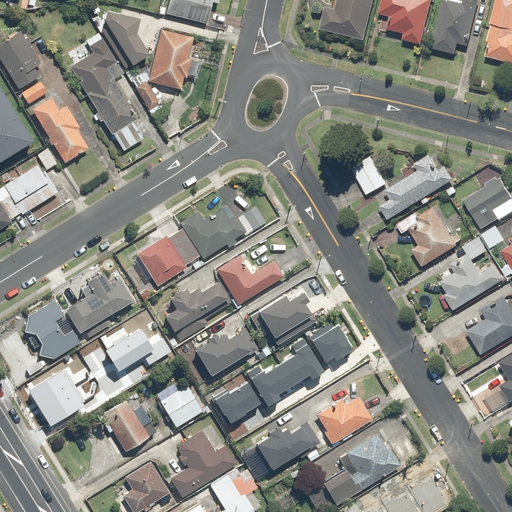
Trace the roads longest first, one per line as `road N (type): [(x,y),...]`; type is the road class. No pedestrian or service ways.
road 1 (residential): [(278,138),(507,511)]
road 2 (residential): [(236,125),(191,164),(0,281)]
road 3 (residential): [(511,131),(327,85),(298,88)]
